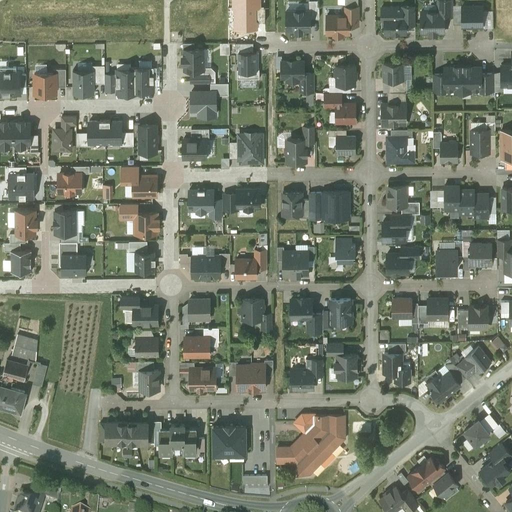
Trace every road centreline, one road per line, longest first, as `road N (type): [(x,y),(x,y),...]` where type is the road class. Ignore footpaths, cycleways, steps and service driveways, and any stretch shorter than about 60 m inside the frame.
road 1 (tertiary): [(9,437),(255,511)]
road 2 (residential): [(357,174),(170,176)]
road 3 (residential): [(358,402),(173,404)]
road 4 (residential): [(181,286),(358,285)]
road 5 (residential): [(331,510),(433,426)]
road 6 (residential): [(44,105),(168,106)]
